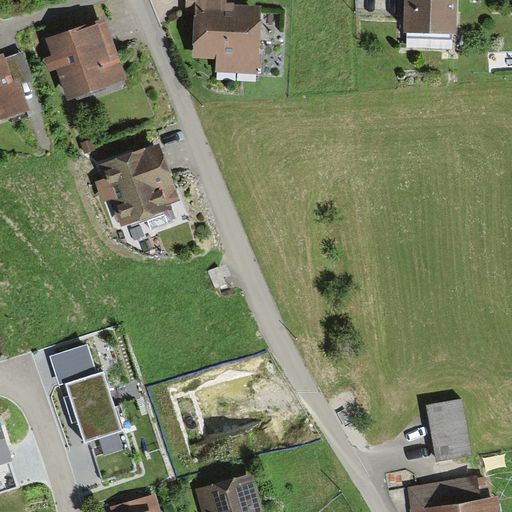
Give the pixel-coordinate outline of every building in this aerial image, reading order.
[(451,27),(450,0),(402,0),(402,27),(451,27)] [(252,4),(196,4),(196,50),(252,50),(252,4)] [(54,47),(74,105),(127,87),(107,29),(54,47)] [(11,86),(0,59),(0,111),(10,107),(3,90),(11,86)] [(155,143),(101,165),(122,217),(164,201),(156,180),(168,176),(155,143)] [(215,261),(202,268),(211,286),(225,279),(215,261)] [(99,371),(64,383),(73,411),(83,439),(118,427),(99,371)] [(222,435),(241,429),(233,404),(227,383),(179,398),(190,433),(219,424),(222,435)] [(471,452),(457,393),(422,402),(437,460),(471,452)] [(0,427),(0,462),(10,460),(0,427)] [(198,489),(205,511),(256,511),(244,474),(198,489)] [(472,475),(406,486),(411,511),(415,511),(430,509),(430,511),(493,511),(491,497),(476,500),(472,475)] [(110,511),(146,511),(139,493),(108,505),(110,511)]
